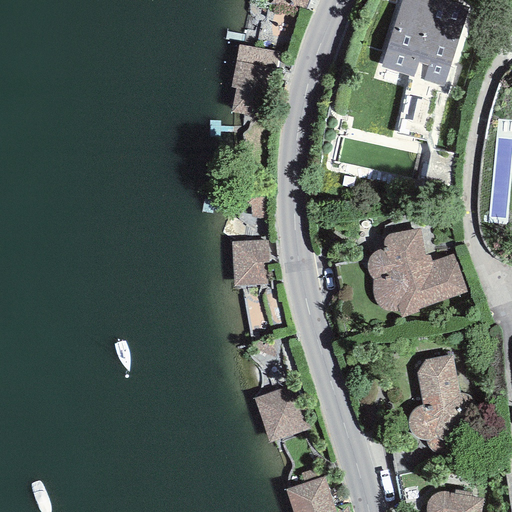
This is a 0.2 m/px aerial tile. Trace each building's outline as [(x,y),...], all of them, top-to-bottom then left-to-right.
[(274,0),(271,3),(285,15),(296,6),(306,10),(309,0),(274,0)] [(402,0),(382,67),(443,86),(468,7),(445,0),(402,0)] [(275,52),(239,45),(231,87),(235,89),(231,112),(267,118),(271,96),(275,52)] [(418,309),(467,293),(453,254),(431,260),(429,255),(425,255),(419,228),(393,233),(391,233),(389,235),(386,236),(385,238),(384,239),(383,242),(383,244),(383,246),(383,248),(382,249),(379,250),(375,252),(373,253),(370,256),(369,258),(368,261),(367,264),(366,268),(367,271),(368,273),(370,276),(371,278),(373,280),(373,283),(372,288),(372,294),(373,300),(377,304),(380,308),(384,310),(389,311),(395,311),(399,312),(401,318),(418,312),(418,309)] [(268,241),(231,242),(233,287),(269,285),(268,241)] [(460,394),(452,355),(425,361),(416,373),(421,406),(417,408),(413,411),(410,415),(409,421),(408,427),(410,432),(413,436),(417,439),(422,440),(427,440),(427,443),(427,446),(429,450),(434,453),(439,453),(444,450),(447,447),(449,442),(449,436),(447,431),(473,403),(472,399),(469,396),(464,394),(460,394)] [(253,398),(268,443),(308,429),(292,384),(253,398)] [(324,477),(285,490),(292,511),(347,511),(347,507),(335,509),(324,477)] [(480,511),(483,499),(470,497),(471,493),(455,491),(454,493),(451,492),(446,492),(442,492),(438,493),(435,494),(432,497),(428,501),(427,503),(426,507),(427,511),(426,511),(480,511)]
